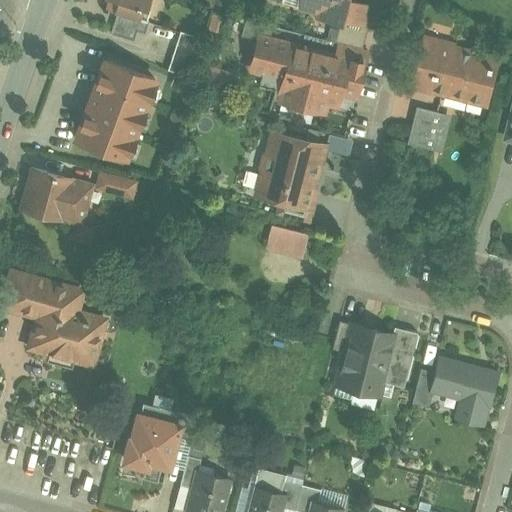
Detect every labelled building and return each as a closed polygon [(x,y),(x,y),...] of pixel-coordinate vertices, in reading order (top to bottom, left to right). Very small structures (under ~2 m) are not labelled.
[(111,0),(108,9),(119,13),(141,19),(145,8),(149,9),(151,0),(111,0)] [(302,0),(301,9),(319,13),(318,19),(341,25),(344,25),(346,19),(369,25),(372,25),(376,5),(354,0),(302,0)] [(141,19),(119,13),(115,24),(138,31),(141,19)] [(274,25),(247,18),(243,34),(259,39),(260,38),(270,40),(274,25)] [(369,25),(346,19),(344,25),(341,25),(337,41),(363,47),(369,25)] [(138,31),(115,24),(112,33),(135,40),(138,31)] [(205,38),(182,31),(178,44),(200,51),(205,38)] [(452,44),(427,37),(415,84),(487,102),(498,58),(451,47),(452,44)] [(270,40),(260,38),(259,39),(253,66),(264,69),(260,85),(276,89),(274,98),(324,110),(326,102),(338,105),(341,91),(357,95),(366,62),(337,55),(312,48),(312,51),(270,40)] [(369,50),(340,43),(337,55),(366,62),(369,50)] [(200,51),(178,44),(174,56),(197,63),(200,51)] [(197,63),(174,56),(169,69),(192,78),(197,63)] [(156,77),(107,59),(102,72),(101,72),(92,94),(94,95),(91,104),(89,103),(81,126),(82,126),(77,139),(126,157),(134,137),(136,138),(150,98),(148,98),(156,77)] [(215,68),(207,66),(203,82),(211,84),(215,68)] [(190,80),(181,77),(178,85),(187,89),(190,80)] [(445,112),(417,105),(407,141),(436,148),(445,112)] [(327,143),(278,131),(273,150),(265,154),(262,166),(266,173),(262,189),(281,194),(285,179),(312,186),(318,163),(323,160),(327,143)] [(87,180),(33,166),(23,207),(77,220),(87,180)] [(101,168),(96,191),(135,200),(140,178),(101,168)] [(312,186),(285,179),(281,194),(276,213),(311,222),(318,196),(312,186)] [(105,227),(77,220),(73,242),(100,248),(105,227)] [(309,233),(272,224),(266,248),(303,257),(309,233)] [(44,277),(15,269),(5,307),(33,314),(34,313),(42,315),(41,319),(44,320),(42,329),(41,329),(39,329),(38,330),(37,331),(33,347),(94,363),(100,340),(83,335),(87,322),(92,323),(92,320),(84,318),(83,319),(74,317),(81,290),(43,280),(44,277)] [(393,333),(341,320),(334,347),(345,350),(336,383),(354,389),(380,396),(384,380),(405,386),(418,332),(396,326),(393,333)] [(500,372),(440,356),(432,389),(434,390),(466,398),(461,416),(460,415),(459,417),(484,423),(489,404),(492,404),(500,372)] [(422,367),(413,402),(429,406),(434,390),(432,389),(436,370),(422,367)] [(200,415),(161,405),(157,419),(180,425),(177,435),(193,439),(200,415)] [(157,419),(140,415),(134,440),(132,440),(127,460),(148,465),(149,459),(170,464),(177,435),(180,425),(157,419)] [(202,458),(189,455),(182,484),(193,487),(197,469),(199,469),(202,458)] [(199,469),(197,469),(193,487),(187,511),(190,511),(222,511),(231,478),(199,469)] [(286,478),(259,471),(247,511),(283,511),(284,507),(288,493),(281,492),(284,480),(286,480),(286,478)] [(286,480),(284,480),(281,492),(288,493),(284,507),(296,510),(303,484),(286,480)] [(322,489),(303,484),(296,510),(302,511),(307,511),(311,499),(319,501),(322,489)] [(319,501),(311,499),(307,511),(343,511),(344,508),(319,501)]
